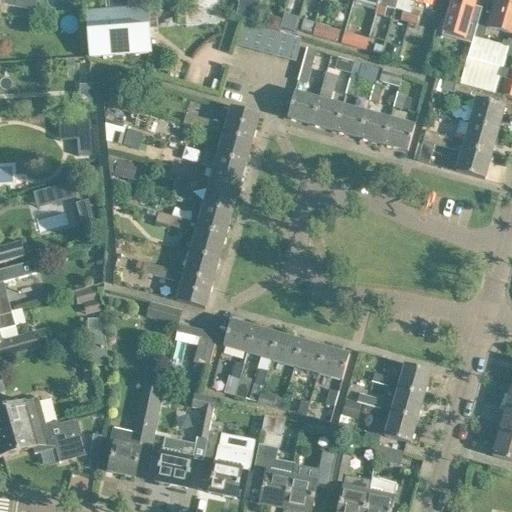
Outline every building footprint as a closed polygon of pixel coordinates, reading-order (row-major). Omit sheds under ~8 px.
[(4,0),(3,6),(13,8),(14,0),(4,0)] [(107,0),(108,11),(131,9),(130,0),(107,0)] [(191,0),(190,6),(215,14),(218,0),(191,0)] [(354,0),(354,2),(378,9),(380,2),(378,2),(378,0),(354,0)] [(397,0),(378,0),(378,2),(380,2),(388,5),(387,8),(395,10),(397,0)] [(397,0),(395,10),(403,13),(404,9),(412,11),(415,4),(415,0),(397,0)] [(452,0),(448,17),(443,33),(473,42),(474,38),(477,27),(481,11),(474,9),(476,0),(452,0)] [(481,11),(477,27),(486,30),(511,37),(511,0),(494,0),(494,4),(484,2),(481,11)] [(378,9),(376,15),(384,17),(385,17),(387,8),(388,5),(380,2),(378,9)] [(218,24),(217,14),(215,14),(190,6),(184,4),(186,26),(218,24)] [(238,6),(236,18),(254,22),(256,10),(238,6)] [(344,25),(346,12),(321,7),(318,20),(344,25)] [(148,8),(131,9),(108,11),(105,11),(86,13),(88,34),(90,59),(152,54),(150,29),(158,29),(157,12),(148,13),(148,8)] [(409,24),(412,11),(404,9),(400,21),(409,24)] [(421,14),(412,11),(409,24),(417,26),(421,14)] [(298,18),(285,14),(280,29),(294,33),(298,18)] [(280,21),(270,19),(267,28),(278,30),(280,21)] [(314,23),(304,21),(301,31),(311,34),(314,23)] [(248,50),(255,27),(243,23),(237,47),(248,50)] [(317,24),(313,35),(325,39),(328,27),(317,24)] [(260,53),(267,30),(255,27),(248,50),(260,53)] [(272,56),(278,33),(267,30),(260,53),(272,56)] [(345,32),(342,44),(354,47),(358,36),(345,32)] [(284,60),(290,36),(278,33),(272,56),(284,60)] [(296,63),(302,40),(290,36),(284,60),(296,63)] [(467,59),(460,85),(473,89),(500,96),(501,95),(511,97),(511,40),(511,42),(508,41),(507,44),(503,42),(501,47),(474,38),(473,42),(472,44),(471,48),(468,59),(467,59)] [(456,42),(452,56),(466,60),(467,59),(471,46),(456,42)] [(381,56),(384,47),(375,45),(373,53),(381,56)] [(392,45),(388,56),(397,59),(401,47),(392,45)] [(306,84),(315,52),(307,50),(298,82),(306,84)] [(458,81),(461,71),(448,68),(446,78),(458,81)] [(336,133),(343,107),(329,103),(337,77),(325,74),(318,100),(311,126),(336,133)] [(349,80),(345,95),(354,98),(358,83),(349,80)] [(471,97),(473,89),(460,85),(456,84),(454,93),(471,97)] [(373,87),(369,102),(378,104),(382,89),(373,87)] [(311,126),(318,100),(295,93),(287,119),(311,126)] [(397,93),(393,108),(402,111),(406,96),(397,93)] [(222,110),(222,96),(190,97),(190,111),(222,110)] [(477,99),(470,124),(499,132),(505,107),(477,99)] [(360,140),(367,113),(343,107),(336,133),(360,140)] [(253,141),(260,116),(231,108),(224,133),(253,141)] [(384,146),(391,120),(367,113),(360,140),(384,146)] [(105,127),(120,132),(124,121),(104,115),(104,124),(105,127)] [(186,115),(183,126),(216,135),(218,124),(186,115)] [(135,130),(153,135),(157,123),(139,118),(135,130)] [(415,127),(391,120),(384,146),(408,153),(415,127)] [(492,156),(499,132),(470,124),(463,148),(492,156)] [(122,146),(125,135),(116,132),(113,143),(122,146)] [(200,150),(204,137),(191,132),(186,146),(200,150)] [(445,148),(447,138),(426,132),(418,162),(429,165),(435,145),(445,148)] [(210,133),(204,152),(217,156),(217,157),(246,165),(253,141),(224,133),(223,136),(216,133),(216,135),(210,133)] [(459,142),(447,138),(445,148),(456,151),(459,142)] [(485,181),(492,156),(463,148),(456,173),(485,181)] [(239,189),(246,165),(217,157),(217,156),(204,152),(201,165),(214,168),(210,181),(239,189)] [(172,165),(169,176),(201,185),(204,174),(172,165)] [(233,214),(239,189),(210,181),(204,205),(233,214)] [(72,184),(34,194),(38,209),(77,199),(72,184)] [(162,212),(177,213),(178,200),(162,199),(162,212)] [(89,201),(76,204),(82,226),(95,223),(89,201)] [(233,214),(204,205),(197,230),(226,238),(233,214)] [(159,214),(156,224),(188,233),(191,223),(159,214)] [(219,262),(226,238),(197,230),(190,254),(219,262)] [(0,264),(26,257),(22,243),(0,249),(0,264)] [(212,286),(219,262),(190,254),(183,278),(212,286)] [(33,261),(0,270),(0,284),(22,279),(36,275),(33,261)] [(138,263),(136,271),(142,272),(142,274),(174,283),(177,273),(144,264),(138,263)] [(101,276),(87,279),(91,297),(105,294),(101,276)] [(205,310),(212,286),(183,278),(176,302),(205,310)] [(0,317),(12,314),(6,294),(0,295),(0,317)] [(178,326),(182,312),(151,304),(147,317),(178,326)] [(0,330),(15,327),(12,314),(0,317),(0,360),(47,347),(44,331),(9,341),(8,340),(0,343),(0,342),(0,330)] [(104,319),(88,320),(91,366),(107,365),(104,319)] [(248,355),(255,329),(231,322),(223,348),(248,355)] [(179,326),(177,333),(201,339),(195,363),(210,367),(218,336),(179,326)] [(272,362),(280,336),(255,329),(248,355),(259,358),(256,370),(258,370),(249,400),(258,402),(267,372),(270,361),(272,362)] [(297,369),(304,343),(280,336),(272,362),(297,369)] [(322,376),(329,350),(304,343),(297,369),(322,376)] [(342,382),(350,356),(329,350),(322,376),(342,382)] [(244,366),(234,363),(230,378),(240,381),(244,366)] [(424,397),(431,373),(405,365),(398,389),(424,397)] [(374,373),(371,383),(386,387),(389,377),(374,373)] [(198,380),(197,391),(215,393),(216,382),(198,380)] [(242,380),(235,398),(247,401),(251,382),(242,380)] [(56,383),(44,385),(48,409),(60,407),(56,383)] [(115,445),(108,473),(135,479),(141,450),(140,450),(141,442),(153,445),(165,392),(147,388),(136,435),(113,429),(110,444),(115,445)] [(424,397),(398,389),(392,413),(418,421),(424,397)] [(330,390),(325,405),(334,408),(339,393),(330,390)] [(209,440),(210,433),(217,400),(195,394),(191,409),(201,411),(195,437),(209,440)] [(359,394),(356,403),(356,404),(380,410),(382,401),(359,394)] [(278,399),(262,395),(259,405),(275,410),(278,399)] [(25,402),(0,408),(0,433),(44,421),(38,399),(25,403),(25,402)] [(311,406),(301,404),(298,415),(307,418),(311,406)] [(511,410),(506,409),(499,433),(511,436),(511,410)] [(411,445),(418,421),(392,413),(385,437),(411,445)] [(44,421),(0,433),(0,458),(33,449),(35,455),(55,449),(60,464),(87,457),(77,421),(59,425),(59,423),(50,425),(46,426),(44,421)] [(103,433),(94,430),(91,450),(100,452),(103,433)] [(205,457),(199,487),(210,490),(215,465),(216,460),(218,460),(221,448),(224,436),(210,433),(209,440),(205,457)] [(381,437),(366,433),(363,443),(378,447),(381,437)] [(511,436),(499,433),(492,457),(511,462),(511,436)] [(162,455),(156,483),(161,484),(161,487),(169,488),(170,486),(187,490),(193,461),(192,461),(195,445),(183,443),(165,439),(162,455)] [(259,446),(255,465),(268,468),(266,474),(260,505),(286,510),(292,479),(293,479),(295,467),(275,462),(278,450),(259,446)] [(404,454),(378,447),(375,460),(400,467),(404,454)] [(210,490),(209,494),(236,500),(242,470),(249,472),(252,455),(231,450),(221,448),(218,460),(216,460),(215,465),(210,490)] [(320,472),(317,487),(330,490),(332,481),(337,456),(324,453),(320,472)] [(365,511),(369,494),(371,483),(346,477),(350,458),(337,456),(332,481),(344,484),(338,511),(365,511)] [(292,479),(286,510),(296,511),(311,511),(317,487),(320,472),(308,469),(295,467),(293,479),(292,479)] [(371,483),(369,494),(365,511),(391,511),(394,500),(397,487),(372,479),(371,483)]
